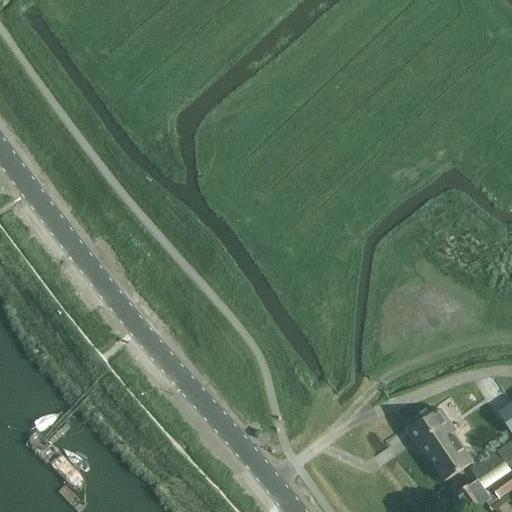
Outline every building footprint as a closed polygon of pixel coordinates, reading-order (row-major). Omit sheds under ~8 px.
[(511,404),(499,413),(511,433),(511,404)] [(474,464),(448,425),(450,423),(442,411),(408,433),(417,446),(419,444),(446,483),(474,464)] [(260,432),(254,437),(259,441),(264,436),(260,432)] [(29,450),(72,490),(75,490),(78,490),(81,488),(82,485),(83,483),(83,480),(82,477),(40,437),(38,435),(35,434),(32,435),(29,436),(27,437),(26,440),(25,443),(26,446),(27,448),(29,450)] [(80,511),(79,510),(15,442),(14,441),(12,440),(11,440),(9,440),(8,440),(6,440),(5,441),(4,442),(3,443),(2,444),(2,446),(2,447),(2,449),(2,450),(2,452),(59,511),(80,511)] [(511,461),(511,442),(498,453),(483,463),(482,464),(475,468),(482,478),(480,479),(487,490),(492,487),(511,472),(507,465),(511,461)] [(511,472),(492,487),(501,500),(511,492),(511,472)] [(494,500),(487,490),(480,479),(467,488),(457,496),(468,511),(477,511),(488,505),(494,500)]
